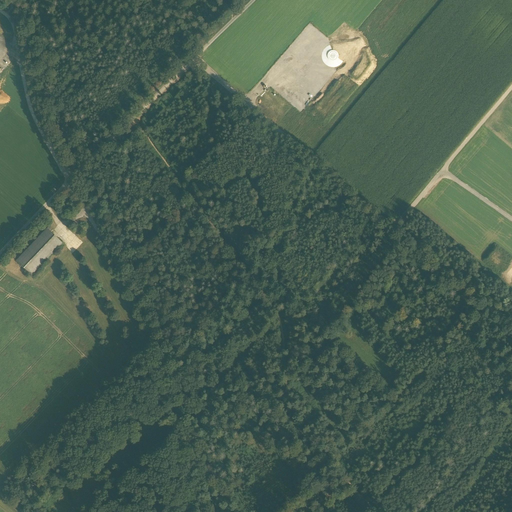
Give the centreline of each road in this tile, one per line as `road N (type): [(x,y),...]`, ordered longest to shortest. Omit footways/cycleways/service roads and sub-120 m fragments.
road 1 (track): [(133,117),(281,316),(290,423),(375,511)]
road 2 (track): [(511,327),(194,58)]
road 3 (track): [(67,180),(141,309),(162,368),(184,511)]
road 4 (track): [(67,180),(235,17)]
road 5 (track): [(393,226),(511,86)]
road 6 (track): [(13,16),(31,109),(67,180)]
